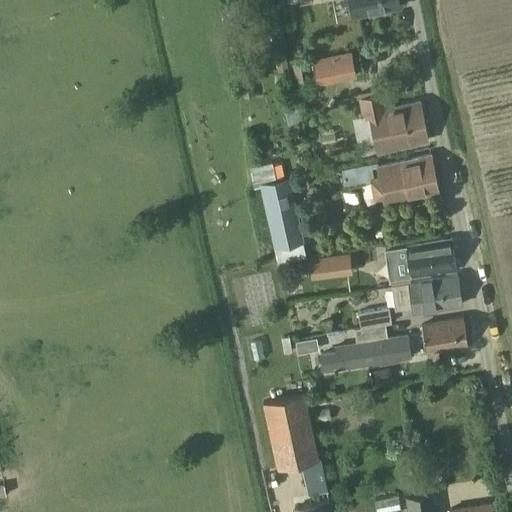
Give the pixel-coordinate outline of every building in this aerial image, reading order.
[(350,0),(353,15),(400,5),(398,0),(350,0)] [(288,70),(284,49),(274,51),(278,72),(288,70)] [(312,59),(317,83),(354,75),(349,51),(312,59)] [(250,81),(240,84),(243,96),(253,94),(250,81)] [(388,108),(384,91),(358,97),(363,118),(370,117),(377,151),(429,140),(420,101),(388,108)] [(439,192),(431,154),(377,166),(384,203),(416,196),(418,200),(422,202),(426,201),(429,198),(429,194),(439,192)] [(253,166),(251,167),(255,184),(257,184),(260,183),(275,249),(302,243),(305,242),(299,217),(290,176),(275,180),(271,162),(253,166)] [(389,278),(389,280),(457,270),(452,238),(390,247),(392,259),(387,259),(390,278),(389,278)] [(307,257),(309,277),(351,271),(348,252),(307,257)] [(462,304),(457,274),(410,282),(391,285),(395,309),(413,306),(414,312),(462,304)] [(358,311),(361,327),(392,322),(389,306),(358,311)] [(468,343),(464,317),(422,323),(426,350),(468,343)] [(385,323),(361,327),(354,328),(356,341),(335,345),(336,350),(320,352),(323,372),(412,358),(408,333),(387,336),(385,323)] [(377,381),(392,378),(390,366),(375,369),(377,381)] [(327,489),(305,391),(263,401),(277,467),(301,462),(308,493),(327,489)] [(331,419),(329,408),(314,411),(316,422),(331,419)] [(435,511),(432,492),(406,496),(408,511),(435,511)] [(295,507),(295,511),(327,511),(324,500),(295,507)] [(493,511),(492,502),(449,509),(449,511),(493,511)]
